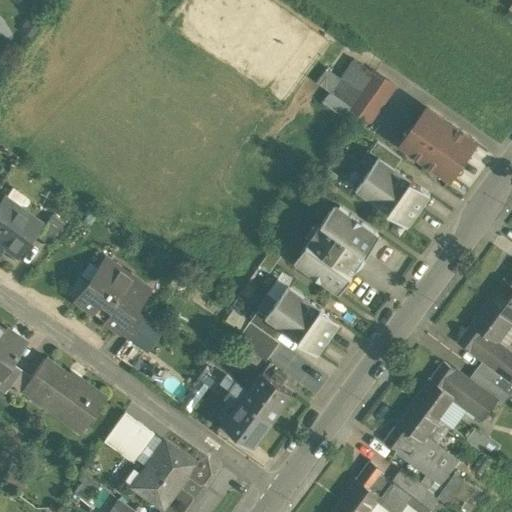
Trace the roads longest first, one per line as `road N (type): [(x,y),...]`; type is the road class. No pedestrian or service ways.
road 1 (tertiary): [(275,494),(511,164)]
road 2 (residential): [(0,290),(275,494)]
